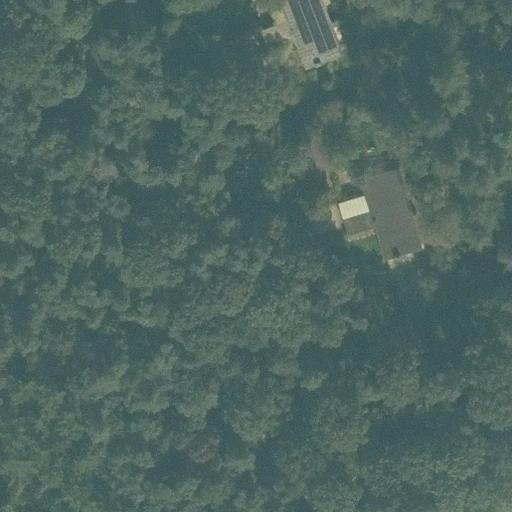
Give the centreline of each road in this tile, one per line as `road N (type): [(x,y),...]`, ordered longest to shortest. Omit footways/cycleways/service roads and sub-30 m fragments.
road 1 (track): [(263,511),(362,419),(511,355)]
road 2 (track): [(362,419),(283,136)]
road 3 (track): [(511,231),(418,0)]
